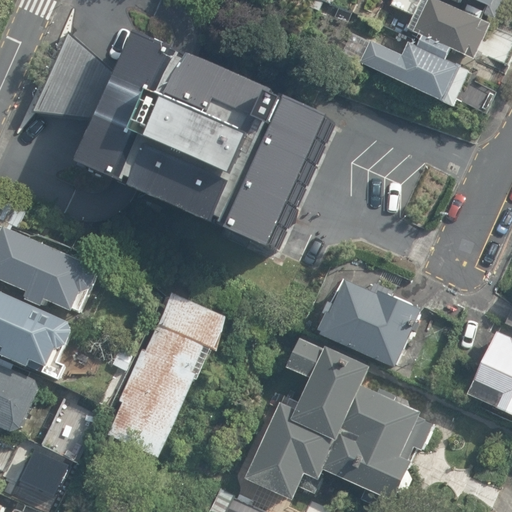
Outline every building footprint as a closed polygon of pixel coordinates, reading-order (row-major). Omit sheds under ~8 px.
[(496,22),(440,0),(389,0),(381,22),(480,61),(496,22)] [(494,0),(467,0),(490,10),(494,0)] [(339,127),(141,37),(79,170),(278,261),(339,127)] [(463,75),(401,44),(387,73),(449,104),(463,75)] [(101,264),(10,226),(0,247),(0,276),(29,289),(26,296),(49,306),(52,299),(79,311),(87,292),(99,289),(105,274),(101,264)] [(372,295),(351,286),(353,283),(344,279),(332,307),(331,306),(326,318),(328,319),(321,335),(324,337),(323,340),(399,374),(425,315),(416,311),(415,306),(400,299),(397,300),(394,299),(397,293),(376,285),(372,295)] [(79,331),(75,321),(0,287),(0,342),(10,347),(7,354),(35,366),(38,359),(55,366),(63,347),(73,345),(79,331)] [(231,322),(173,297),(110,441),(168,466),(231,322)] [(511,337),(492,329),(468,388),(511,405),(511,337)] [(328,354),(303,342),(289,372),(314,383),(304,405),(281,395),(275,407),(282,410),(260,459),(257,457),(251,470),(254,472),(248,483),(296,505),(303,490),(317,497),(327,475),(397,507),(402,495),(410,494),(415,483),(412,476),(415,468),(411,466),(417,453),(426,456),(437,429),(423,423),(425,418),(397,405),(400,400),(383,393),(381,398),(365,391),(374,373),(329,352),(328,354)] [(41,381),(0,362),(0,423),(17,431),(30,426),(44,389),(41,381)] [(0,468),(12,432),(0,427),(0,468)] [(265,511),(239,500),(234,511),(265,511)] [(0,511),(9,511),(11,508),(0,502),(0,511)]
